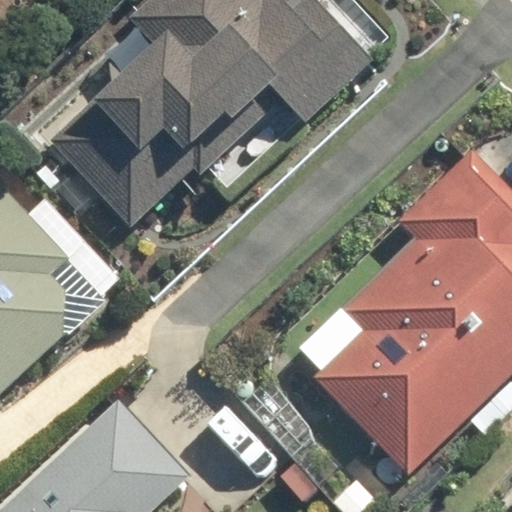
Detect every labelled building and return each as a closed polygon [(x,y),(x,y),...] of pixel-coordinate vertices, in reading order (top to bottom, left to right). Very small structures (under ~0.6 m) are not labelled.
[(50,150),(128,234),(190,179),(197,186),(278,112),(300,136),(312,125),(327,143),(384,90),(363,66),(386,46),(344,0),(340,0),(320,18),(307,3),(289,19),(273,0),(266,0),(261,5),(255,0),(152,0),(128,22),(156,54),(50,150)] [(511,206),(471,165),(415,220),(432,238),(359,309),(378,328),(327,378),(421,474),(511,385),(511,206)] [(0,391),(6,397),(70,336),(71,336),(77,294),(60,276),(75,261),(77,260),(0,178),(0,391)] [(5,511),(160,511),(199,476),(127,400),(5,511)] [(322,492),(300,465),(287,476),(309,503),(322,492)] [(363,482),(339,505),(345,511),(374,511),(383,505),(363,482)] [(445,511),(436,503),(426,511),(445,511)]
